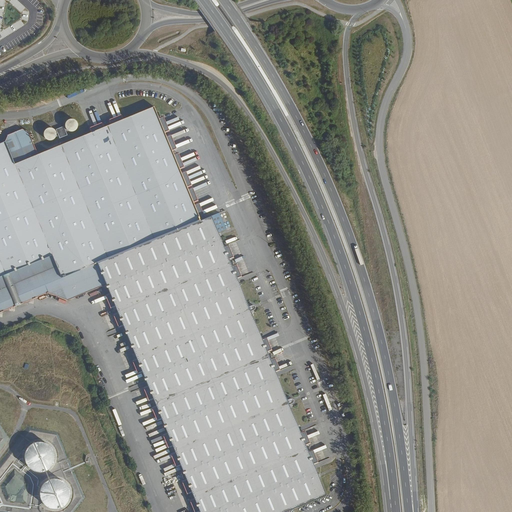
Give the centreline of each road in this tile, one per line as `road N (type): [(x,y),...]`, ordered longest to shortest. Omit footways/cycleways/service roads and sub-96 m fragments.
road 1 (primary): [(120,53),(152,54),(219,80),(269,149),(310,225),(351,331),(392,511)]
road 2 (primary): [(203,0),(282,124),(327,220),(380,397),(395,511)]
road 3 (primary): [(408,511),(392,389),(355,251),(297,118),(224,0)]
road 4 (primary): [(416,511),(401,313),(349,94),(346,33),(360,9)]
road 5 (unclassified): [(403,21),(406,55),(379,141),(417,311),(431,511)]
road 6 (secondary): [(143,28),(279,0)]
